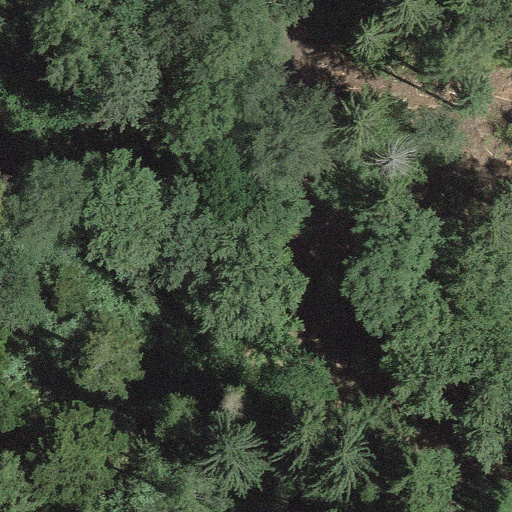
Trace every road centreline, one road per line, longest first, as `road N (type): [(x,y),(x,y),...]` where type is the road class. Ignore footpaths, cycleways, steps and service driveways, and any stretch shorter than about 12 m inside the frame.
road 1 (track): [(242,178),(257,329),(293,511)]
road 2 (track): [(242,178),(267,0)]
